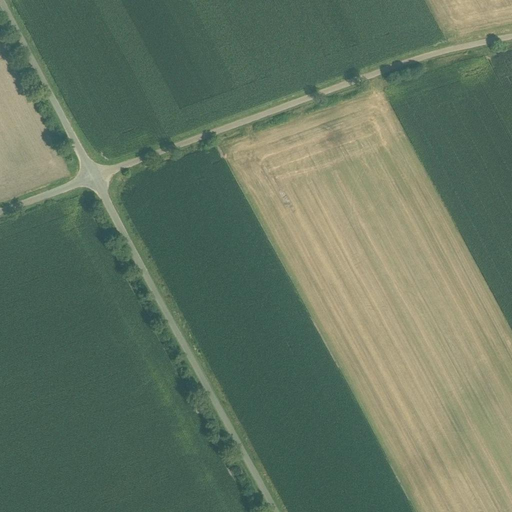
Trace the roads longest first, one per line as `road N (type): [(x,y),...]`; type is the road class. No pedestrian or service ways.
road 1 (unclassified): [(511,36),(395,66),(93,177)]
road 2 (unclassified): [(273,511),(93,177)]
road 3 (unclassified): [(93,177),(0,2)]
